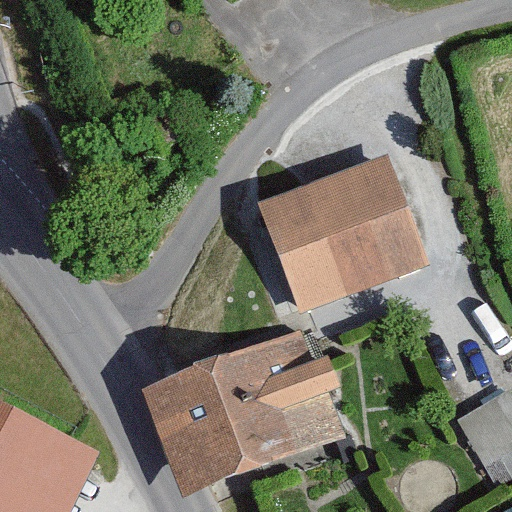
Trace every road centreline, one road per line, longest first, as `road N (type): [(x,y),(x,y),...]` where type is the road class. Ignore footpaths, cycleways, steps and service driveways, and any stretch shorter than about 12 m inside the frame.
road 1 (residential): [(511,7),(365,47),(297,93),(245,152),(104,358)]
road 2 (tertiary): [(104,358),(2,211)]
road 3 (tertiary): [(185,511),(104,358)]
